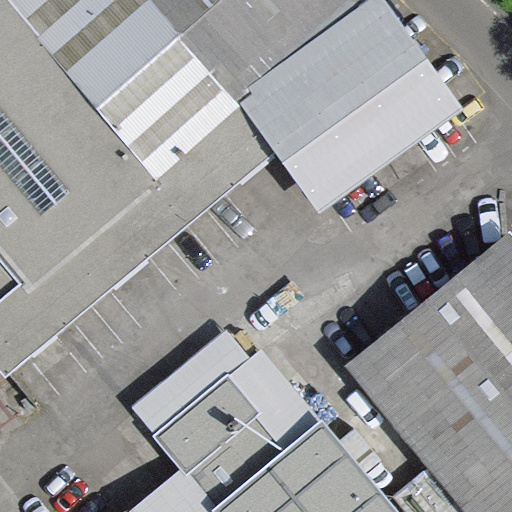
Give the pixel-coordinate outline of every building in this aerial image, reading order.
[(0,0),(0,1),(187,223),(288,141),(262,103),(377,21),(358,0),(0,0)] [(187,223),(0,1),(0,362),(7,371),(187,223)] [(262,103),(288,141),(322,188),(439,105),(377,21),(262,103)] [(511,511),(511,242),(510,240),(354,367),(472,511),(511,511)] [(140,412),(162,438),(229,383),(255,414),(290,455),(322,430),(261,357),(252,365),(230,338),(140,412)] [(162,438),(190,470),(255,414),(229,383),(162,438)] [(224,511),(389,511),(322,430),(290,455),(255,414),(190,470),(224,511)] [(224,511),(190,470),(139,511),(224,511)]
